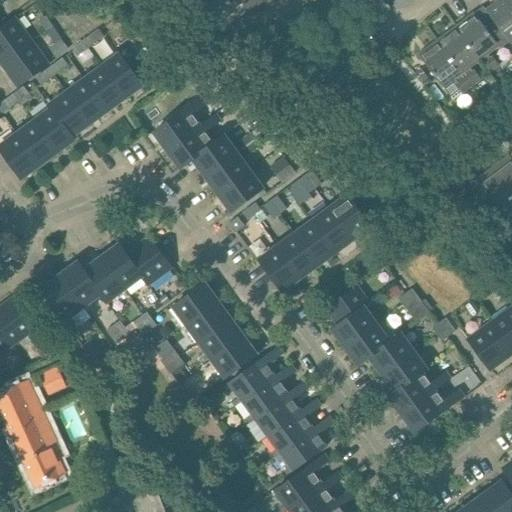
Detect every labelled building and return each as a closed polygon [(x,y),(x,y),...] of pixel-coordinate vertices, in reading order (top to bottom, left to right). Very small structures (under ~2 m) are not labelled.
[(230,0),(236,8),(242,4),(249,13),(266,0),(230,0)] [(511,43),(511,42),(511,6),(507,0),(492,0),(495,3),(487,10),(511,43)] [(212,12),(205,3),(196,9),(203,19),(212,12)] [(455,27),(480,60),(490,73),(500,65),(493,56),(491,58),(488,54),(498,47),(499,48),(508,41),(510,44),(511,43),(487,10),(486,10),(494,21),(486,28),(474,13),(455,27)] [(0,29),(0,60),(2,63),(32,41),(15,18),(0,29)] [(470,68),(480,60),(455,27),(437,41),(471,86),(481,79),(475,70),(473,72),(470,68)] [(100,30),(83,41),(88,48),(105,36),(100,30)] [(55,45),(50,48),(57,58),(63,53),(69,49),(62,40),(56,44),(55,45)] [(2,63),(19,86),(49,65),(32,41),(2,63)] [(73,49),(73,51),(78,56),(88,48),(83,41),(73,49)] [(471,86),(437,41),(419,55),(453,100),(471,86)] [(102,67),(125,98),(142,85),(120,55),(102,67)] [(63,59),(49,69),(54,75),(68,65),(63,59)] [(85,80),(107,111),(125,98),(102,67),(85,80)] [(41,85),(54,75),(49,69),(36,78),(41,85)] [(67,93),(90,124),(107,111),(85,80),(67,93)] [(24,87),(16,93),(15,94),(20,101),(21,100),(23,103),(31,97),(24,87)] [(52,109),(73,136),(90,124),(67,93),(50,106),(52,109)] [(0,110),(2,114),(20,101),(15,94),(0,104),(0,110)] [(154,132),(167,150),(201,125),(193,114),(208,104),(203,97),(154,132)] [(511,102),(510,99),(492,113),(495,117),(498,121),(511,109),(511,102)] [(75,140),(73,136),(52,109),(35,122),(57,153),(75,140)] [(181,168),(193,159),(214,143),(206,132),(221,121),(216,114),(201,125),(167,150),(181,168)] [(57,153),(35,122),(15,136),(39,166),(57,153)] [(224,136),(214,143),(193,159),(206,177),(256,140),(250,133),(232,147),(224,136)] [(0,146),(0,148),(0,149),(21,178),(39,166),(15,136),(0,146)] [(206,177),(219,194),(251,173),(242,160),(260,146),(256,140),(206,177)] [(497,200),(509,216),(511,213),(511,159),(509,155),(477,180),(494,202),(497,200)] [(277,176),(282,183),(295,172),(290,166),(277,176)] [(306,175),(316,189),(322,184),(312,170),(306,175)] [(251,173),(219,194),(232,212),(263,189),(251,173)] [(311,197),(309,194),(316,189),(306,175),(288,188),(300,205),(311,197)] [(370,227),(368,223),(378,215),(359,188),(330,209),(353,240),(370,227)] [(270,201),(280,214),(287,209),(277,196),(270,201)] [(280,214),(270,201),(264,205),(274,219),(280,214)] [(249,209),(254,216),(261,210),(256,203),(249,209)] [(254,216),(249,209),(243,213),(248,220),(254,216)] [(313,221),(335,252),(353,240),(330,209),(313,221)] [(235,233),(237,232),(245,227),(238,217),(228,224),(235,233)] [(295,234),(317,265),(335,252),(313,221),(295,234)] [(317,265),(295,234),(277,247),(300,278),(317,265)] [(150,238),(127,255),(141,276),(147,285),(171,267),(150,238)] [(141,276),(127,255),(120,245),(101,258),(124,289),(141,276)] [(260,260),(282,291),(300,278),(277,247),(260,260)] [(106,302),(124,289),(101,258),(85,271),(100,294),(106,302)] [(83,307),(100,294),(85,271),(79,262),(60,276),(83,307)] [(83,307),(60,276),(43,289),(65,320),(83,307)] [(511,291),(500,276),(491,282),(507,304),(511,300),(511,291)] [(174,306),(187,324),(218,302),(205,284),(174,306)] [(327,308),(339,325),(364,307),(368,303),(356,287),(327,308)] [(399,299),(403,304),(416,295),(412,289),(399,299)] [(157,298),(162,305),(169,299),(165,293),(157,298)] [(416,295),(403,304),(408,312),(422,302),(416,295)] [(35,328),(14,299),(0,308),(0,329),(12,345),(35,328)] [(482,312),(473,300),(452,316),(458,325),(469,317),(471,319),(482,312)] [(187,324),(200,342),(230,319),(218,302),(187,324)] [(339,325),(333,329),(345,346),(376,324),(364,307),(339,325)] [(511,307),(491,323),(511,351),(511,307)] [(157,326),(152,319),(147,313),(133,323),(143,336),(157,326)] [(451,325),(446,318),(432,328),(438,335),(451,325)] [(200,342),(213,360),(243,337),(230,319),(200,342)] [(117,344),(130,335),(120,321),(107,331),(115,343),(117,344)] [(490,370),(511,353),(511,351),(491,323),(468,340),(490,370)] [(389,341),(376,324),(345,346),(359,365),(370,357),(389,341)] [(451,325),(438,335),(442,341),(456,331),(451,325)] [(0,329),(0,353),(12,345),(0,329)] [(370,357),(383,375),(414,352),(400,333),(389,341),(370,357)] [(213,360),(226,377),(240,367),(256,355),(243,337),(213,360)] [(91,340),(84,345),(94,358),(100,353),(91,340)] [(38,350),(43,357),(45,360),(58,350),(51,341),(38,350)] [(229,383),(242,399),(275,375),(268,367),(272,364),(272,362),(283,354),(277,346),(229,382),(229,383)] [(161,360),(166,367),(179,357),(174,350),(161,360)] [(414,352),(383,375),(395,391),(422,372),(426,369),(414,352)] [(184,364),(179,357),(166,367),(171,374),(184,364)] [(242,399),(255,417),(288,393),(281,384),(285,381),(284,380),(295,371),(290,365),(275,376),(275,375),(242,399)] [(39,375),(43,383),(60,375),(57,367),(39,375)] [(402,414),(432,392),(450,378),(446,372),(430,383),(422,372),(395,391),(388,396),(402,414)] [(0,409),(36,488),(66,474),(56,452),(60,451),(28,380),(0,392),(0,409)] [(255,417),(268,435),(300,411),(294,402),(298,398),(297,397),(308,389),(303,382),(288,393),(255,417)] [(464,395),(476,417),(491,408),(479,387),(464,395)] [(432,392),(402,414),(415,432),(463,396),(458,389),(439,403),(432,392)] [(196,404),(194,401),(186,391),(179,396),(189,409),(196,404)] [(268,435),(281,453),(313,428),(306,419),(310,416),(310,415),(321,406),(316,400),(300,411),(268,435)] [(281,453),(294,470),(327,447),(319,436),(323,433),(322,432),(334,424),(329,417),(313,428),(281,453)] [(329,462),(324,455),(275,490),(288,508),(321,484),(315,474),(319,471),(318,470),(329,462)] [(511,462),(503,469),(511,480),(511,462)] [(288,508),(291,511),(319,511),(334,501),(327,492),(331,489),(331,487),(342,479),(337,472),(321,484),(288,508)] [(165,511),(155,486),(129,479),(125,481),(136,511),(165,511)] [(511,511),(511,494),(503,481),(485,494),(497,511),(511,511)] [(334,501),(319,511),(341,511),(340,509),(344,506),(343,505),(355,497),(350,490),(334,501)] [(497,511),(485,494),(467,507),(470,511),(497,511)]
